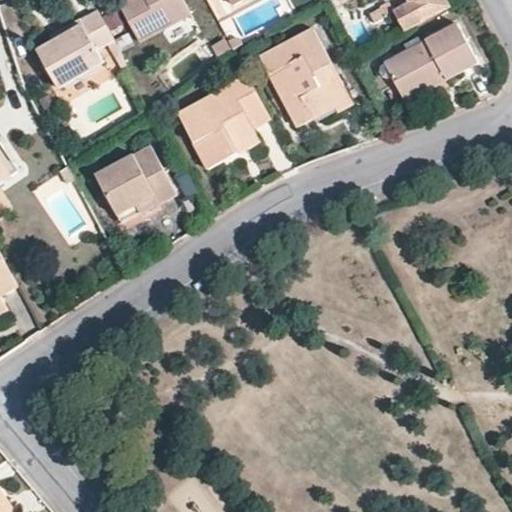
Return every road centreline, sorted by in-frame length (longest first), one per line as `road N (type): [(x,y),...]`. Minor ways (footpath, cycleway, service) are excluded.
road 1 (residential): [(0,385),(232,237),(511,115)]
road 2 (residential): [(0,414),(79,511)]
